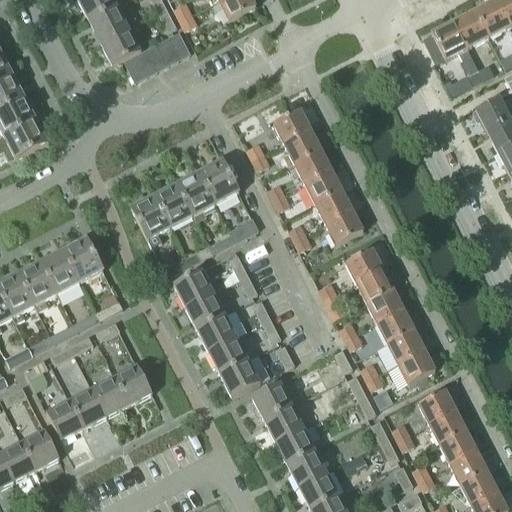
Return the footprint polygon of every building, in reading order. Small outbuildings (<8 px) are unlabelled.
[(87,26),(115,11),(109,0),(82,0),(75,4),(87,26)] [(157,20),(165,15),(157,0),(147,0),(157,20)] [(228,26),(255,12),(248,0),(227,0),(217,5),(228,26)] [(505,35),(511,31),(511,0),(504,0),(491,7),(505,35)] [(483,47),(505,35),(491,7),(468,19),(483,47)] [(178,26),(190,20),(184,10),(173,16),(178,26)] [(98,49),(127,34),(115,11),(87,26),(98,49)] [(165,15),(157,20),(167,39),(175,34),(165,15)] [(466,56),(483,47),(468,19),(451,28),(466,56)] [(183,37),(195,31),(190,20),(178,26),(183,37)] [(422,46),(425,53),(435,71),(444,66),(445,67),(458,60),(461,67),(459,68),(466,82),(476,76),(477,76),(466,56),(451,28),(430,39),(431,40),(423,46),(422,46)] [(122,66),(133,60),(139,57),(127,34),(98,49),(110,72),(122,66)] [(177,64),(188,59),(176,37),(166,43),(177,64)] [(166,70),(177,64),(166,43),(155,48),(166,70)] [(155,76),(166,70),(155,48),(144,54),(155,76)] [(144,82),(155,76),(144,54),(139,57),(133,60),(144,82)] [(0,84),(11,79),(0,58),(0,84)] [(134,87),(144,82),(133,60),(122,66),(134,87)] [(481,86),(492,81),(487,72),(476,77),(481,86)] [(476,76),(466,82),(470,92),(481,86),(476,77),(476,76)] [(510,95),(511,94),(511,78),(503,83),(510,95)] [(0,112),(22,101),(11,79),(0,84),(0,112)] [(0,140),(0,141),(34,124),(22,101),(0,112),(0,140)] [(511,112),(504,116),(498,104),(474,117),(475,119),(473,121),(472,123),(476,131),(479,132),(481,130),(485,138),(511,123),(511,112)] [(283,151),(310,136),(299,115),(272,130),(283,151)] [(511,150),(511,123),(485,138),(496,159),(511,150)] [(6,166),(45,146),(34,124),(0,141),(0,140),(0,156),(1,156),(6,166)] [(293,171),(320,156),(310,136),(283,151),(293,171)] [(507,180),(511,177),(511,150),(496,159),(507,180)] [(251,167),(262,161),(257,151),(246,157),(251,167)] [(303,191),(331,176),(320,156),(293,171),(303,191)] [(256,177),(267,171),(262,161),(251,167),(256,177)] [(197,176),(214,209),(237,197),(220,164),(197,176)] [(202,216),(214,209),(197,176),(174,187),(191,221),(195,228),(206,223),(202,216)] [(314,211),(341,197),(331,176),(303,191),(314,211)] [(169,232),(191,221),(174,187),(152,199),(169,232)] [(272,207),(283,201),(278,191),(266,197),(272,207)] [(324,231),(352,217),(341,197),(314,211),(324,231)] [(152,199),(128,211),(150,254),(161,248),(156,239),(169,232),(152,199)] [(277,217),(288,212),(283,201),(272,207),(277,217)] [(335,252),(363,237),(352,217),(324,231),(335,252)] [(228,237),(233,248),(256,236),(251,225),(228,237)] [(292,248),(304,242),(298,232),(287,237),(292,248)] [(211,260),(233,248),(228,237),(227,237),(229,241),(207,253),(211,260)] [(60,253),(76,286),(100,274),(82,241),(60,253)] [(298,258),(309,252),(304,242),(292,248),(298,258)] [(54,298),(76,286),(60,253),(38,265),(54,298)] [(189,271),(211,260),(207,253),(185,264),(189,271)] [(355,291),(382,276),(371,255),(344,270),(355,291)] [(237,283),(245,279),(236,262),(228,266),(237,283)] [(166,283),(189,271),(185,264),(162,276),(166,283)] [(43,304),(54,298),(38,265),(15,277),(32,310),(37,318),(47,312),(43,304)] [(182,312),(211,297),(199,274),(170,289),(182,312)] [(366,310),(393,296),(382,276),(355,291),(366,310)] [(20,316),(32,310),(15,277),(0,285),(0,303),(10,322),(10,321),(14,329),(24,324),(20,316)] [(247,304),(256,300),(245,279),(237,283),(247,304)] [(323,307),(339,299),(338,298),(335,300),(330,290),(317,296),(323,307)] [(376,330),(403,316),(393,296),(366,310),(376,330)] [(193,334),(223,319),(211,297),(182,312),(193,334)] [(328,316),(343,309),(339,299),(323,307),(328,316)] [(0,335),(0,326),(10,322),(0,303),(0,336),(0,335)] [(97,327),(121,314),(117,307),(93,319),(97,327)] [(260,328),(268,324),(259,307),(251,311),(260,328)] [(386,350),(413,336),(403,316),(376,330),(386,350)] [(75,338),(97,327),(93,319),(71,331),(75,338)] [(205,357),(235,341),(223,319),(193,334),(205,357)] [(271,349),(279,345),(268,324),(260,328),(271,349)] [(99,347),(118,337),(114,329),(95,339),(99,347)] [(343,347),(356,340),(351,330),(338,336),(343,347)] [(52,350),(75,338),(71,331),(48,343),(52,350)] [(386,350),(375,356),(386,376),(397,370),(424,356),(413,336),(386,350)] [(348,356),(361,350),(356,340),(343,347),(348,356)] [(217,379),(246,363),(235,341),(205,357),(217,379)] [(30,361),(52,350),(48,343),(26,354),(30,361)] [(73,361),(91,351),(87,343),(68,353),(73,361)] [(284,375),(293,371),(283,352),(275,356),(284,375)] [(54,371),(73,361),(68,353),(49,362),(54,371)] [(8,373),(30,361),(26,354),(4,365),(8,373)] [(342,379),(351,375),(341,356),(333,360),(342,379)] [(408,391),(435,377),(424,356),(397,370),(408,391)] [(246,363),(217,379),(229,402),(258,386),(268,381),(257,361),(248,366),(246,363)] [(27,385),(46,375),(42,366),(23,376),(27,385)] [(126,410),(149,398),(134,370),(111,382),(126,410)] [(365,387),(377,381),(372,370),(359,376),(365,387)] [(370,397),(382,390),(377,381),(365,387),(370,397)] [(104,422),(126,410),(111,382),(89,394),(104,422)] [(355,403),(363,399),(354,382),(346,387),(355,403)] [(261,424),(290,409),(278,386),(249,401),(261,424)] [(6,412),(25,402),(21,394),(2,403),(6,412)] [(81,434),(104,422),(89,394),(66,406),(81,434)] [(428,430),(455,416),(445,396),(418,409),(428,430)] [(366,424),(374,420),(363,399),(355,403),(366,424)] [(58,446),(81,434),(66,406),(44,418),(58,446)] [(272,446),(301,431),(290,409),(261,424),(272,446)] [(439,450),(466,437),(455,416),(428,430),(439,450)] [(378,448),(386,444),(378,427),(369,432),(378,448)] [(284,468),(313,453),(301,431),(272,446),(284,468)] [(396,447),(408,441),(403,431),(391,437),(396,447)] [(33,474),(56,462),(42,434),(19,447),(33,474)] [(449,471),(476,457),(466,437),(439,450),(449,471)] [(401,457),(414,451),(408,441),(396,447),(401,457)] [(389,470),(397,465),(386,444),(378,448),(389,470)] [(0,465),(11,486),(33,474),(19,447),(0,456),(0,465)] [(295,491),(324,476),(313,453),(284,468),(295,491)] [(459,491),(486,477),(476,457),(449,471),(459,491)] [(0,491),(11,486),(0,465),(0,491)] [(416,487),(428,481),(423,471),(411,477),(416,487)] [(403,496),(411,492),(401,473),(393,477),(403,496)] [(306,511),(308,511),(336,498),(324,476),(295,491),(306,511)] [(470,511),(497,497),(486,477),(459,491),(470,511)] [(421,498),(433,491),(428,481),(416,487),(421,498)] [(470,511),(504,511),(497,497),(470,511)] [(342,511),(336,498),(308,511),(342,511)] [(398,511),(411,511),(420,508),(416,499),(397,509),(398,511)]
